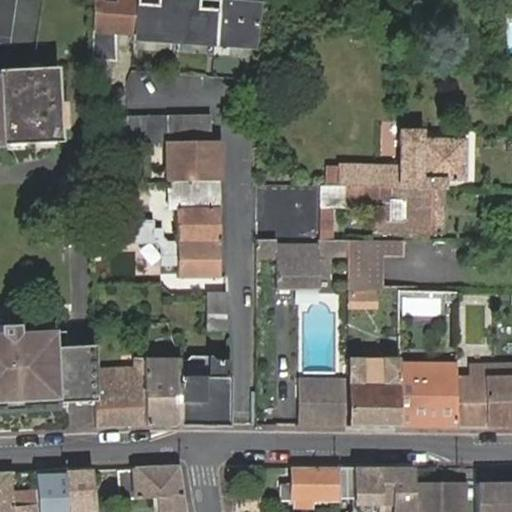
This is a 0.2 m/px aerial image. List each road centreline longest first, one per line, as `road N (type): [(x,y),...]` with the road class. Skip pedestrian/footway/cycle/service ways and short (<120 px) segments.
road 1 (residential): [(511,449),(201,447)]
road 2 (residential): [(201,447),(0,452)]
